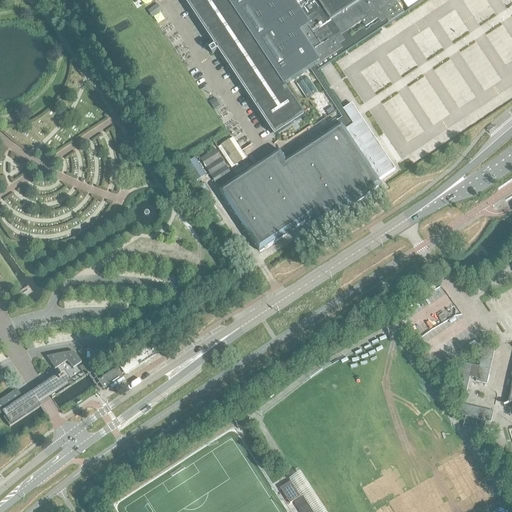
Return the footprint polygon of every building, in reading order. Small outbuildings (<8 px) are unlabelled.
[(184,0),(272,133),(275,136),(304,117),(293,100),(284,87),(290,84),(306,73),(310,70),(338,111),(342,118),(333,124),(336,128),(314,142),(308,146),(287,160),(283,156),(280,150),(261,163),(241,176),(235,180),(218,191),(227,204),(259,254),(315,217),(321,227),(382,187),(378,181),(395,169),(352,104),(343,110),(330,91),(328,88),(318,72),(319,70),(331,63),(389,24),(423,0),(184,0)] [(216,150),(201,160),(209,172),(224,163),(216,150)] [(206,175),(195,158),(185,165),(196,182),(206,175)] [(224,163),(209,172),(214,180),(229,170),(224,163)] [(229,170),(214,180),(216,184),(232,175),(229,170)] [(125,374),(158,353),(153,344),(116,368),(121,375),(124,373),(125,374)] [(494,351),(483,349),(479,367),(477,377),(476,382),(487,384),(494,351)] [(81,363),(74,352),(64,353),(57,355),(46,357),(55,370),(68,361),(73,368),(81,363)] [(477,377),(479,367),(478,367),(462,363),(454,396),(465,398),(470,376),(477,377)] [(122,376),(121,375),(116,368),(103,377),(98,381),(103,389),(107,387),(107,386),(122,376)] [(37,388),(22,398),(23,399),(21,400),(24,404),(34,397),(39,405),(45,401),(54,395),(53,393),(56,391),(57,393),(72,383),(64,371),(37,388)] [(9,427),(40,407),(40,406),(39,405),(34,397),(24,404),(21,400),(23,399),(22,398),(16,389),(0,400),(0,413),(2,413),(5,417),(3,418),(9,427)] [(466,417),(486,422),(491,423),(494,412),(461,404),(459,410),(458,415),(466,417)] [(486,422),(466,417),(463,427),(482,432),(484,432),(486,422)] [(324,511),(300,472),(290,479),(301,498),(310,511),(324,511)] [(290,482),(280,489),(290,504),(300,498),(290,482)] [(312,511),(303,497),(301,498),(294,502),(300,511),(312,511)]
